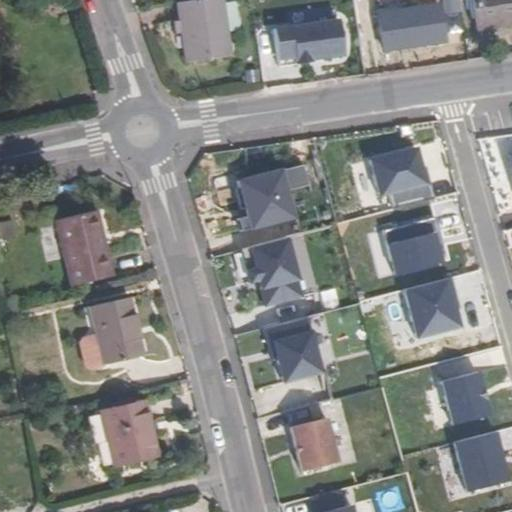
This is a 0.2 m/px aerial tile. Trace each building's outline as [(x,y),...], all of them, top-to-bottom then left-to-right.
[(215,60),(207,0),(197,0),(165,4),(173,66),(215,60)] [(511,0),(469,0),(475,33),(511,27),(511,0)] [(437,14),(376,22),(381,56),(442,47),(437,14)] [(271,30),(276,68),(308,64),(308,62),(341,57),(337,22),(271,30)] [(418,144),(367,158),(378,197),(389,194),(394,209),(432,199),(418,144)] [(307,185),(302,163),(236,180),(248,229),(294,217),(287,190),(307,185)] [(58,215),(75,281),(113,272),(103,231),(105,230),(99,205),(58,215)] [(391,243),(398,275),(443,264),(437,233),(391,243)] [(285,238),(239,250),(248,285),(255,283),(262,308),(301,298),(285,238)] [(405,290),(417,339),(464,328),(452,278),(405,290)] [(129,296),(90,305),(96,334),(84,336),(81,341),(87,364),(91,368),(144,354),(129,296)] [(306,318),(262,330),(266,346),(271,344),(275,360),(282,385),(321,374),(306,318)] [(271,344),(266,346),(270,361),(275,360),(271,344)] [(442,381),(458,442),(494,432),(478,372),(442,381)] [(139,406),(97,415),(109,467),(151,457),(139,406)] [(102,438),(98,417),(89,419),(88,416),(83,417),(82,419),(81,421),(83,428),(86,427),(89,441),(102,438)] [(337,464),(325,421),(289,430),(301,474),(337,464)] [(454,443),(468,492),(511,480),(499,431),(494,432),(458,442),(454,443)] [(455,511),(449,485),(436,488),(442,511),(455,511)]
